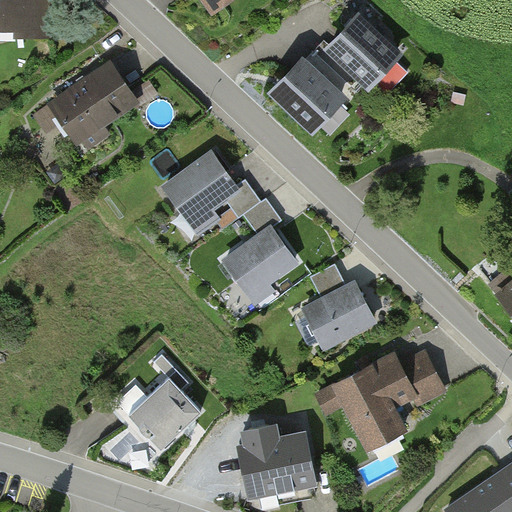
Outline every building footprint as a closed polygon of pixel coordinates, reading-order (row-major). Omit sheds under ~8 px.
[(17,5),(17,0),(0,0),(0,25),(17,26),(16,36),(36,36),(37,5),(17,5)] [(207,0),(214,9),(227,0),(207,0)] [(398,53),(359,17),(331,47),(369,83),(373,79),(388,92),(408,71),(393,58),(398,53)] [(303,63),(276,92),(313,127),(340,98),(303,63)] [(107,67),(37,114),(47,129),(67,116),(88,147),(110,133),(103,123),(132,104),(107,67)] [(208,149),(164,182),(199,228),(243,194),(208,149)] [(82,201),(72,185),(59,194),(69,210),(82,201)] [(247,215),(267,200),(255,185),(235,201),(247,215)] [(271,197),(247,216),(259,231),(283,213),(271,197)] [(267,226),(223,260),(258,305),(302,272),(267,226)] [(326,345),(375,319),(356,283),(349,287),(337,264),(312,276),(325,301),(307,310),(326,345)] [(511,271),(495,284),(511,305),(511,271)] [(322,389),(314,394),(324,413),(346,401),(370,448),(401,431),(389,407),(413,395),(420,407),(447,393),(425,353),(404,364),(397,350),(322,389)] [(178,370),(130,415),(163,448),(203,411),(182,389),(190,382),(178,370)] [(246,444),(239,445),(250,495),(317,481),(306,431),(279,437),(277,426),(267,425),(253,428),(244,433),(246,444)] [(511,511),(511,467),(448,511),(449,511),(511,511)]
